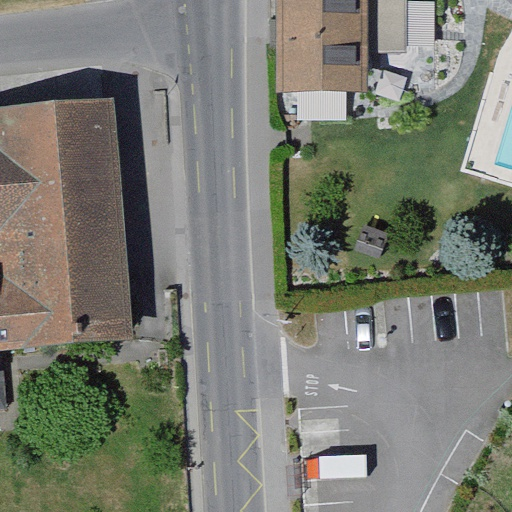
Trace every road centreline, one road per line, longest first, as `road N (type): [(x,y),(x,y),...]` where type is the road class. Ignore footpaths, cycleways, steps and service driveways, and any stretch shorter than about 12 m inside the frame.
road 1 (secondary): [(237,511),(213,21)]
road 2 (residential): [(213,21),(0,44)]
